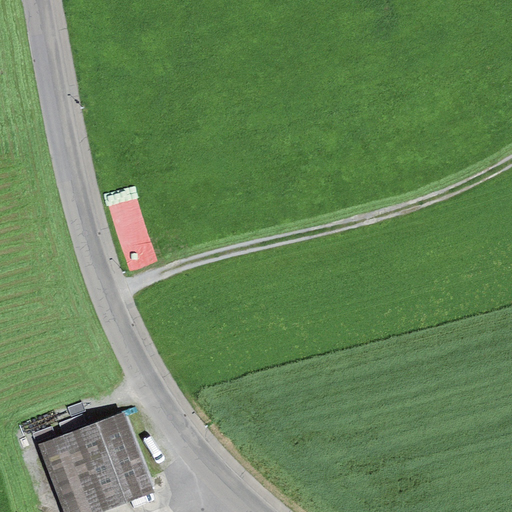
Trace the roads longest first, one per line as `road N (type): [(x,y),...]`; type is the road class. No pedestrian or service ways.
road 1 (residential): [(39,0),(106,294),(161,412),(262,511)]
road 2 (track): [(106,294),(211,255),(423,207),(511,161)]
